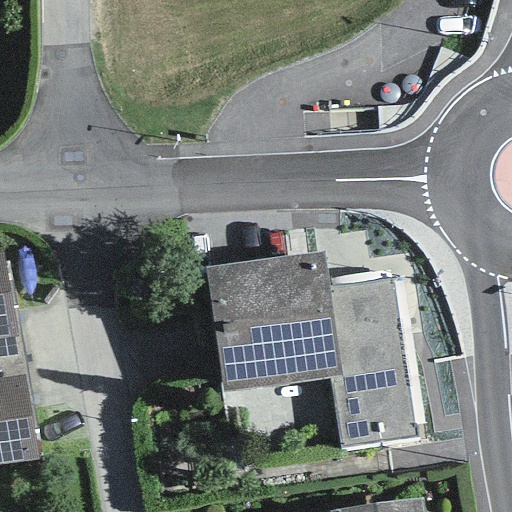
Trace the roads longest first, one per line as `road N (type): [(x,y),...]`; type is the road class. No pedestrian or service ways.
road 1 (residential): [(458,178),(67,195)]
road 2 (residential): [(67,195),(130,511)]
road 3 (tertiary): [(471,215),(506,511)]
road 4 (residential): [(67,195),(63,0)]
